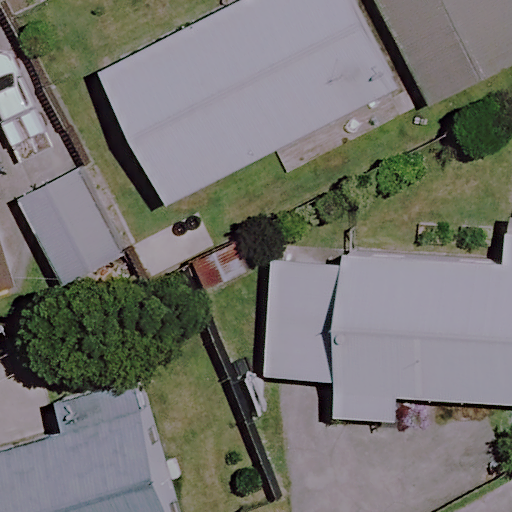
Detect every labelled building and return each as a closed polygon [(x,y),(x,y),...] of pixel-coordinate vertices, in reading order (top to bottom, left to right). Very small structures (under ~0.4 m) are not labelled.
[(404,89),(359,0),(255,0),(111,72),(175,202),(404,89)] [(511,66),(511,2),(511,0),(387,0),(438,103),(511,66)] [(131,255),(85,169),(24,202),(71,288),(131,255)] [(0,291),(19,286),(0,222),(0,291)] [(347,378),(346,420),(408,421),(409,396),(511,399),(511,262),(279,256),(275,376),(347,378)] [(79,432),(0,454),(0,511),(180,511),(143,380),(70,401),(79,432)]
